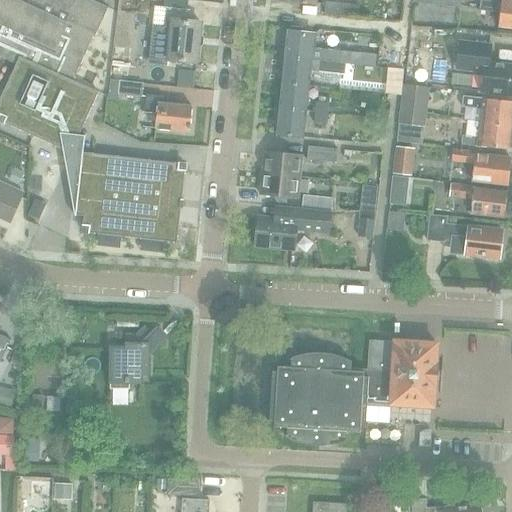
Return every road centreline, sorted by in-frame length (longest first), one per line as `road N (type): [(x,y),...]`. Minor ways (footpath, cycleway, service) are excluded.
road 1 (residential): [(511,308),(208,290)]
road 2 (residential): [(208,290),(238,0)]
road 3 (residential): [(511,469),(251,456)]
road 4 (residential): [(208,290),(44,275),(0,257)]
road 5 (residential): [(251,456),(218,454),(199,439),(208,290)]
